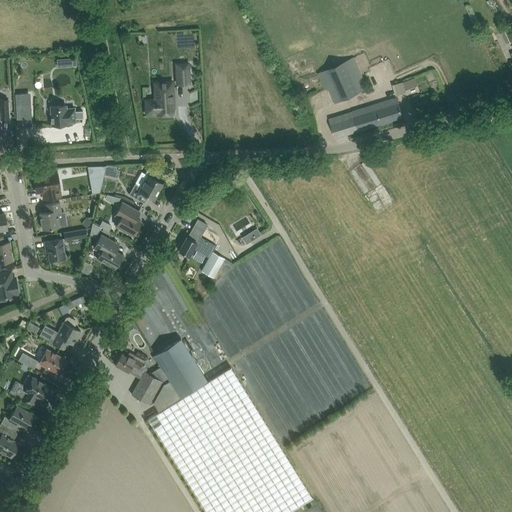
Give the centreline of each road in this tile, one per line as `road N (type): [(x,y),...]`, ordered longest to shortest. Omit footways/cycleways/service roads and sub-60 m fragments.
road 1 (unclassified): [(235,157),(454,511)]
road 2 (unclassified): [(235,157),(339,148),(511,100)]
road 3 (residential): [(119,303),(32,273),(9,163),(0,164)]
road 4 (residential): [(21,479),(119,303)]
road 5 (residential): [(119,303),(205,158)]
